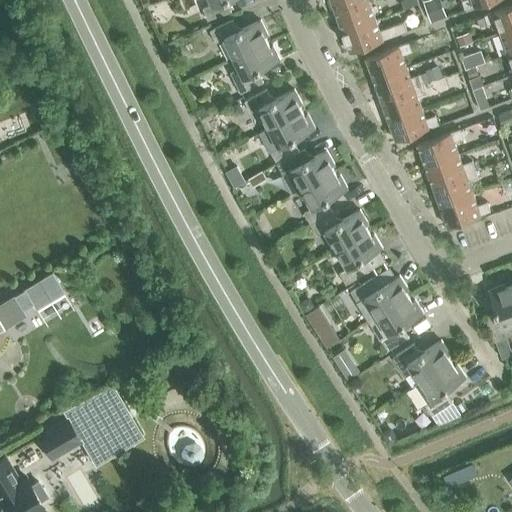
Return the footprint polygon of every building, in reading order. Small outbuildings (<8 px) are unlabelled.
[(231,12),(227,0),(210,0),(212,5),(203,8),(207,20),(231,12)] [(330,0),(335,11),(364,0),(330,0)] [(364,0),(335,11),(342,31),(375,19),(368,0),(364,0)] [(402,0),(405,8),(417,4),(415,0),(402,0)] [(465,10),(492,0),(463,0),(461,1),(465,10)] [(497,21),(501,33),(511,28),(511,5),(484,15),(487,25),(497,21)] [(439,8),(427,12),(431,23),(443,18),(439,8)] [(350,52),(392,36),(405,32),(401,23),(379,30),(375,19),(342,31),(350,52)] [(225,38),(234,58),(270,40),(260,20),(238,31),(233,20),(210,31),(216,43),(225,38)] [(508,53),(511,51),(511,28),(501,33),(508,53)] [(470,32),(456,37),(459,47),(473,42),(470,32)] [(263,82),(258,71),(280,60),(270,40),(234,58),(239,68),(230,73),(240,93),(263,82)] [(366,58),(373,79),(406,67),(402,55),(412,52),(408,43),(366,58)] [(480,51),(461,58),(465,69),(484,62),(480,51)] [(381,99),(423,84),(423,82),(429,80),(426,72),(410,78),(406,67),(373,79),(381,99)] [(475,67),(466,70),(469,79),(478,76),(475,67)] [(438,68),(427,72),(430,81),(442,77),(438,68)] [(381,99),(388,119),(421,107),(417,96),(427,93),(423,84),(381,99)] [(490,107),(482,86),(472,89),(472,90),(477,103),(480,110),(490,107)] [(250,113),(259,108),(269,128),(260,132),(305,109),(294,89),(272,101),(267,90),(244,101),(250,113)] [(421,107),(388,119),(396,140),(438,125),(435,115),(425,119),(421,107)] [(270,151),(277,163),(299,151),(293,140),(315,129),(305,109),(260,132),(261,133),(262,133),(271,151),(270,151)] [(501,124),(511,120),(511,112),(511,111),(498,115),(501,124)] [(418,145),(425,165),(458,153),(454,142),(463,138),(460,129),(418,145)] [(292,170),(302,189),(337,170),(326,150),(304,162),(299,151),(277,163),(283,175),(292,170)] [(425,165),(433,186),(475,170),(472,161),(462,164),(458,153),(425,165)] [(332,212),(326,201),(348,189),(337,170),(302,189),(312,208),(304,212),(311,224),(332,212)] [(433,186),(440,206),(473,194),(469,183),(478,180),(475,170),(433,186)] [(255,186),(267,179),(262,171),(250,177),(255,186)] [(477,205),(473,194),(440,206),(447,227),(490,211),(487,202),(477,205)] [(338,222),(332,212),(311,224),(317,236),(326,231),(337,249),(371,229),(360,210),(338,222)] [(361,261),(382,248),(371,229),(337,249),(348,268),(339,273),(346,284),(368,271),(361,261)] [(511,262),(487,271),(493,287),(511,279),(511,262)] [(358,302),(370,321),(411,294),(399,275),(378,289),(372,278),(350,292),(357,303),(358,302)] [(494,342),(511,334),(511,289),(510,283),(489,290),(497,313),(485,318),(494,342)] [(409,337),(402,326),(423,313),(411,294),(370,321),(381,339),(388,350),(409,337)] [(12,297),(0,304),(0,319),(4,327),(24,315),(12,297)] [(321,305),(307,313),(328,347),(341,339),(321,305)] [(414,385),(420,381),(453,359),(441,340),(420,354),(413,344),(393,358),(405,377),(414,371),(420,381),(412,386),(412,387),(414,385)] [(453,359),(420,381),(414,385),(412,387),(432,416),(452,401),(445,391),(466,377),(453,359)] [(355,364),(342,372),(347,379),(359,371),(355,364)] [(91,428),(111,416),(101,399),(81,411),(91,428)] [(50,457),(79,440),(67,419),(38,436),(50,457)] [(389,430),(383,434),(389,444),(399,440),(394,432),(389,430)] [(46,495),(38,481),(30,486),(24,475),(17,479),(4,456),(0,458),(0,511),(25,511),(41,503),(39,500),(46,495)]
